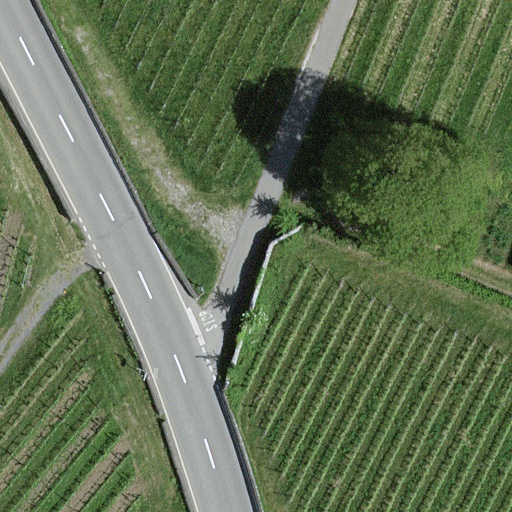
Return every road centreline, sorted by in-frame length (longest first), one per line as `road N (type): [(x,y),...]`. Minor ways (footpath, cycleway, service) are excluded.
road 1 (secondary): [(227,511),(187,377),(1,0)]
road 2 (track): [(0,369),(118,224)]
